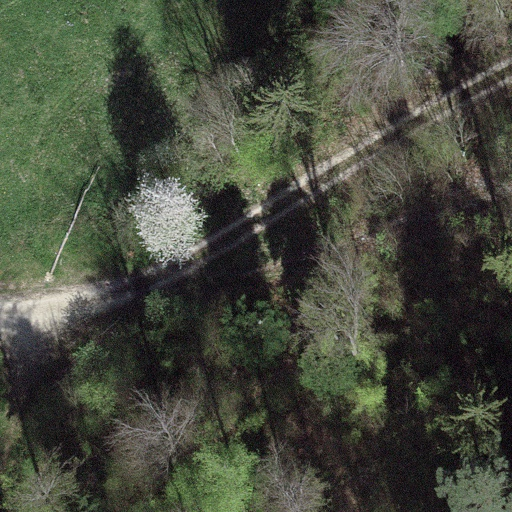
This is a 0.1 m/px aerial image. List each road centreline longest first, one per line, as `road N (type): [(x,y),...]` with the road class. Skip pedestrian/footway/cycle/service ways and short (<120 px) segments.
road 1 (track): [(511,76),(71,324),(0,301)]
road 2 (track): [(0,483),(21,387),(0,305)]
